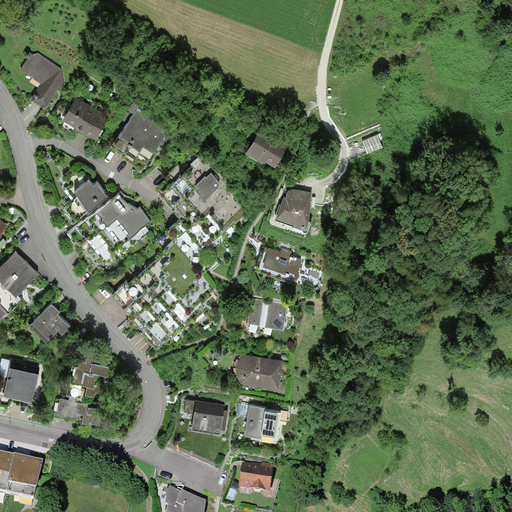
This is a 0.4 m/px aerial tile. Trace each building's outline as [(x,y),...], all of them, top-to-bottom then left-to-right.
[(45,106),(58,89),(60,90),(64,83),(61,67),(39,52),(32,53),(21,67),(42,82),(31,96),(45,106)] [(80,128),(96,137),(109,115),(74,96),(62,118),(80,128)] [(110,146),(136,165),(140,159),(146,163),(158,145),(161,140),(169,130),(142,111),(144,108),(133,101),(128,108),(134,112),(132,115),(127,112),(123,118),(128,121),(110,146)] [(260,126),(246,151),(260,160),(267,158),(276,163),(288,143),(277,136),(260,126)] [(221,294),(203,273),(218,261),(210,251),(227,237),(222,230),(224,228),(223,228),(233,220),(235,221),(244,214),(241,210),(244,209),(231,193),(234,191),(220,174),(205,155),(202,157),(200,154),(191,161),(193,164),(190,167),(184,160),(169,171),(175,178),(160,190),(182,214),(165,229),(174,239),(113,291),(132,314),(127,318),(137,330),(139,329),(141,331),(142,330),(156,347),(161,347),(192,322),(197,328),(210,317),(203,309),(221,294)] [(67,212),(73,220),(108,193),(98,179),(93,182),(89,177),(75,189),(79,193),(65,204),(69,210),(67,212)] [(284,192),(275,215),(275,216),(276,218),(276,219),(293,225),(292,227),(305,231),(306,231),(308,229),(311,221),(308,220),(312,189),(291,187),(288,188),(286,193),(284,192)] [(138,207),(125,200),(119,191),(66,231),(73,239),(71,240),(79,251),(77,253),(93,274),(141,238),(136,231),(151,220),(140,205),(138,207)] [(0,233),(9,224),(0,216),(0,233)] [(262,248),(255,268),(296,283),(304,259),(290,254),(291,251),(282,247),(281,251),(270,246),(268,251),(262,248)] [(0,319),(4,315),(22,298),(17,294),(27,284),(39,271),(15,249),(0,264),(0,319)] [(248,320),(284,326),(288,304),(260,299),(255,298),(254,302),(251,302),(248,320)] [(29,323),(46,340),(58,327),(62,331),(71,323),(58,310),(59,308),(52,300),(29,323)] [(241,380),(279,386),(283,358),(264,356),(246,353),(239,357),(235,365),(236,374),(241,380)] [(57,404),(54,419),(78,424),(80,414),(83,415),(82,423),(90,425),(91,423),(100,425),(103,410),(114,413),(120,384),(102,381),(102,383),(94,381),(96,374),(107,377),(109,368),(95,365),(97,357),(87,355),(85,364),(78,363),(77,369),(74,368),(71,383),(86,386),(84,393),(94,395),(95,391),(100,392),(97,408),(88,406),(89,401),(68,396),(68,401),(60,400),(59,404),(57,404)] [(0,365),(0,371),(8,373),(10,363),(11,359),(2,357),(0,365)] [(3,394),(32,400),(39,369),(10,363),(8,373),(3,394)] [(227,413),(228,409),(224,408),(225,402),(197,398),(196,400),(186,399),(185,410),(194,411),(192,427),(220,432),(221,429),(225,429),(227,413)] [(261,435),(265,407),(265,405),(249,403),(245,432),(261,435)] [(265,407),(261,435),(261,437),(277,439),(281,409),(265,407)] [(0,490),(6,492),(15,453),(0,449),(0,490)] [(15,452),(15,453),(6,492),(35,498),(43,458),(15,452)] [(241,463),(238,488),(269,492),(273,464),(260,462),(260,464),(250,463),(250,464),(241,463)] [(203,511),(205,502),(181,491),(180,493),(178,492),(169,488),(167,490),(165,490),(163,493),(165,495),(163,499),(165,499),(165,506),(167,506),(166,511),(203,511)]
